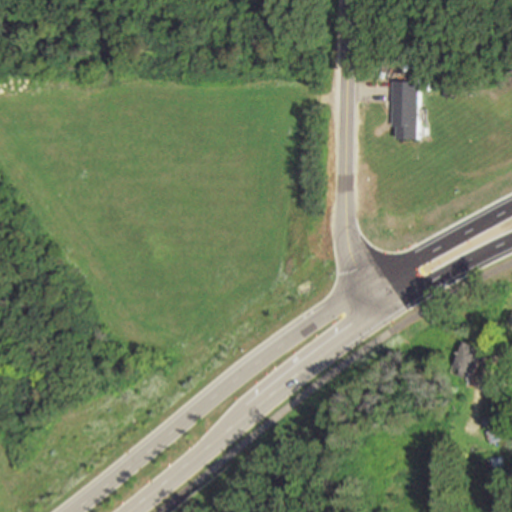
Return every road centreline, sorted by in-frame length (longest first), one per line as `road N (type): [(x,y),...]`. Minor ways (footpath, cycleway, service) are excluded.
road 1 (secondary): [(511,201),(369,283),(256,363),(73,511)]
road 2 (secondary): [(130,511),(389,309),(511,244)]
road 3 (tertiary): [(352,0),(347,234),(389,309)]
